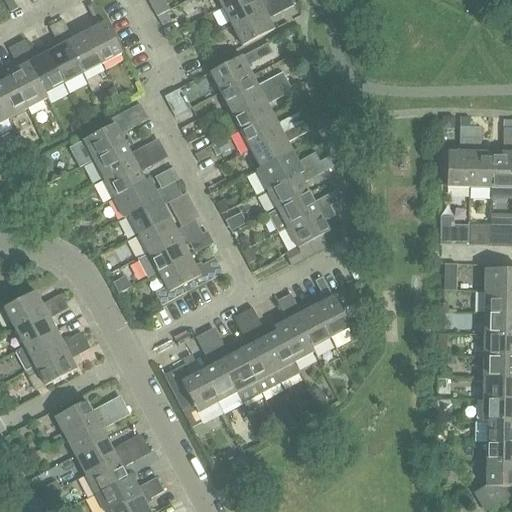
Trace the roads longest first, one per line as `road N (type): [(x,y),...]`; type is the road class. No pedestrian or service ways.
road 1 (residential): [(251,296),(148,86),(171,73),(133,0)]
road 2 (unclassified): [(130,360),(79,271),(51,251),(0,239)]
road 3 (unclassified): [(210,511),(130,360)]
road 4 (residential): [(0,425),(130,360)]
road 5 (residential): [(130,360),(251,296)]
